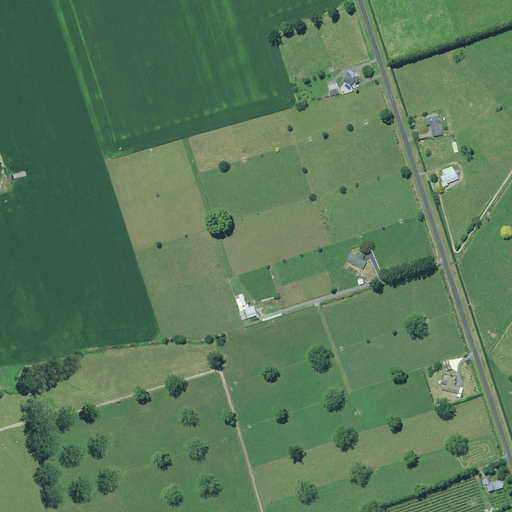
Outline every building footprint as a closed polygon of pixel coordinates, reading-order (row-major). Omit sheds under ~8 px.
[(359,78),(360,77),(356,73),(355,73),(351,70),(349,72),(351,73),(345,80),(352,86),(356,81),(357,81),(360,79),(359,78)] [(339,89),(338,84),(329,86),(331,96),(340,94),(339,89)] [(434,137),(444,135),(443,129),(441,130),(439,123),(441,123),(439,116),(426,119),(427,126),(431,125),(434,137)] [(26,176),(24,171),(12,175),(13,179),(26,176)] [(459,179),(456,171),(442,177),(444,182),(442,183),(444,187),(449,185),(448,184),(459,179)] [(352,263),(352,264),(354,265),(355,265),(364,269),(368,262),(362,260),(364,256),(358,254),(357,256),(351,253),(347,261),(352,263)] [(249,304),(245,306),(247,309),(240,311),(243,320),(258,315),(255,306),(250,308),(249,304)] [(457,383),(458,378),(451,376),(450,377),(448,377),(448,378),(443,376),(441,385),(443,385),(442,389),(460,394),(460,393),(463,394),(464,388),(458,387),(454,383),(457,383)] [(504,486),(505,486),(504,482),(503,483),(502,481),(489,485),(491,492),(496,490),(504,488),(504,486)]
